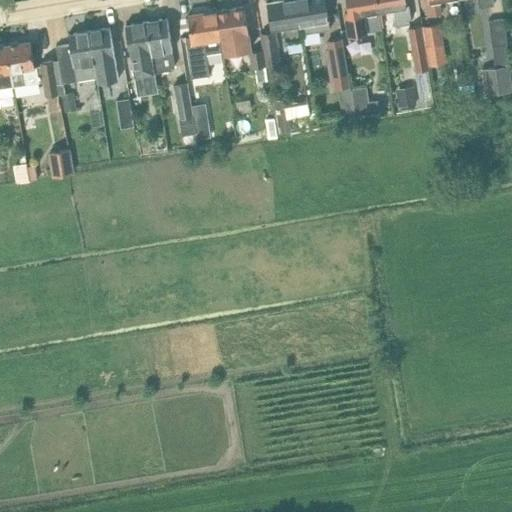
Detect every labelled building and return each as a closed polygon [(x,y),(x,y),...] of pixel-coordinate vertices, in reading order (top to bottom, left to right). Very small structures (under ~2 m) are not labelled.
[(300,33),(294,0),(276,0),(267,2),(271,28),(280,26),(282,42),(303,38),(302,33),(300,33)] [(330,28),(325,0),(294,0),(300,33),(302,33),(330,28)] [(379,10),(377,0),(347,0),(350,12),(345,12),(348,34),(367,31),(364,12),(379,10)] [(407,4),(406,0),(377,0),(379,10),(397,7),(399,21),(411,18),(409,4),(407,4)] [(448,0),(424,0),(428,17),(442,15),(439,2),(448,0)] [(478,0),(480,8),(494,6),(492,0),(478,0)] [(245,5),(215,10),(219,37),(220,37),(222,51),(223,52),(251,47),(248,25),(245,5)] [(191,36),(186,37),(192,77),(209,74),(206,53),(222,51),(220,37),(219,37),(215,10),(188,14),(191,36)] [(174,66),(172,50),(167,17),(145,21),(154,73),(156,83),(157,83),(155,71),(173,68),(174,66)] [(504,17),(489,19),(492,45),(507,43),(504,17)] [(154,73),(145,21),(126,24),(134,76),(154,73)] [(440,22),(423,24),(426,45),(428,58),(444,55),(442,42),(443,42),(440,22)] [(420,26),(408,28),(415,71),(422,108),(434,106),(427,69),(420,26)] [(110,27),(89,30),(97,77),(96,77),(97,82),(119,79),(115,59),(110,27)] [(70,44),(56,46),(62,82),(63,82),(77,80),(96,77),(97,77),(89,30),(68,34),(70,44)] [(274,33),(259,35),(262,49),(264,63),(278,61),(274,33)] [(329,49),(326,49),(332,87),(349,84),(341,39),(328,41),(329,49)] [(35,65),(30,40),(5,44),(12,87),(39,82),(37,65),(35,65)] [(494,66),(482,68),(485,95),(511,91),(508,64),(509,64),(507,43),(492,45),(494,66)] [(0,88),(12,87),(5,44),(0,44),(0,88)] [(262,49),(248,51),(250,65),(253,65),(256,81),(266,79),(264,63),(262,49)] [(53,60),(41,63),(46,94),(49,111),(59,109),(58,92),(53,60)] [(172,85),(179,117),(193,114),(186,82),(172,85)] [(366,86),(351,88),(355,114),(378,111),(377,99),(368,100),(366,86)] [(414,87),(397,89),(399,107),(417,105),(414,87)] [(74,97),(63,99),(65,112),(76,110),(74,97)] [(129,98),(116,100),(120,127),(133,125),(129,98)] [(278,133),(289,131),(287,119),(308,115),(306,99),(286,103),(285,98),(272,100),(278,133)] [(205,103),(192,106),(195,124),(208,121),(208,118),(205,103)] [(69,149),(49,152),(53,177),(73,173),(69,149)] [(37,165),(28,166),(31,180),(39,179),(37,165)]
